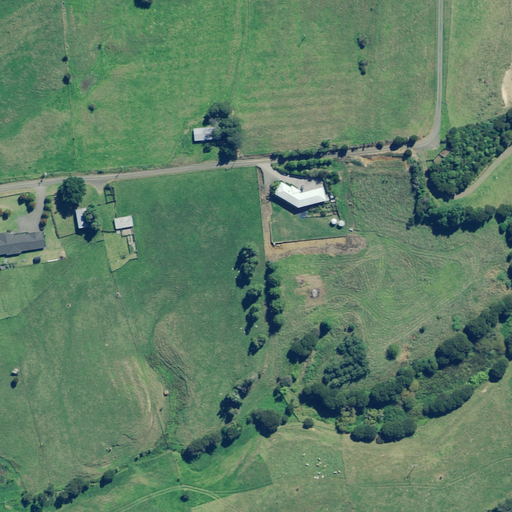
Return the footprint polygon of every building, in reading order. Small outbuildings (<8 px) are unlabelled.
[(212,140),(211,127),(192,129),(194,142),(212,140)] [(322,187),(299,194),(300,191),(291,185),(290,188),(281,182),(274,194),(297,208),(325,201),(322,187)] [(91,227),(88,208),(75,211),(78,229),(91,227)] [(132,226),(131,216),(113,219),(115,229),(132,226)] [(44,248),(42,231),(8,236),(8,233),(0,233),(0,254),(6,254),(6,255),(20,253),(20,251),(44,248)]
